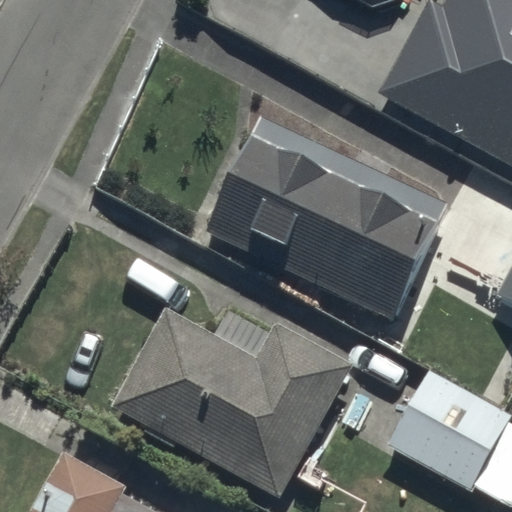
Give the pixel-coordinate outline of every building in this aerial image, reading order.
[(350,0),(382,18),(391,0),(350,0)] [(426,0),(374,96),(511,170),(511,0),(445,0),(443,5),(433,0),(426,0)] [(205,233),(394,317),(447,200),(258,116),(205,233)] [(511,274),(499,298),(511,305),(511,274)] [(107,409),(278,498),(350,360),(274,320),(255,356),(161,307),(107,409)] [(511,427),(417,380),(388,445),(511,508),(511,507),(511,427)] [(24,511),(171,511),(59,450),(24,511)]
